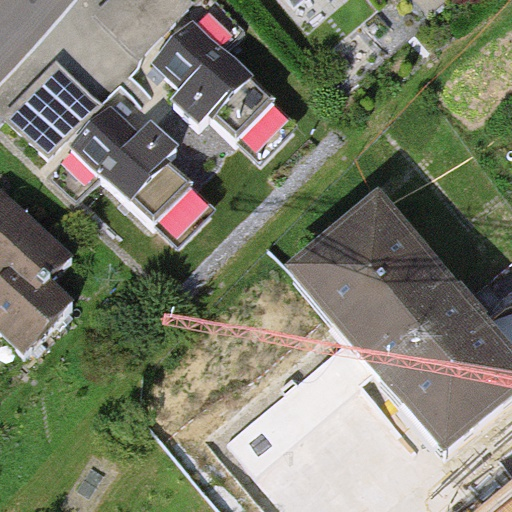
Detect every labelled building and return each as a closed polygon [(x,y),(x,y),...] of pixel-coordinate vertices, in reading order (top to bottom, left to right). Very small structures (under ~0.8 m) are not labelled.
[(178,0),(122,0),(104,18),(146,59),(192,13),(178,0)] [(287,0),(297,11),(310,0),(287,0)] [(239,152),(278,112),(196,30),(156,70),(187,100),(176,110),(202,136),(212,125),(239,152)] [(97,117),(55,76),(9,123),(51,163),(97,117)] [(157,234),(195,194),(169,169),(180,158),(153,133),(143,144),(113,114),(74,154),(157,234)] [(75,270),(1,199),(0,199),(0,292),(0,293),(0,337),(27,364),(75,315),(52,293),(75,270)] [(380,216),(307,276),(369,350),(359,358),(385,389),(393,382),(457,457),(511,411),(511,373),(478,333),(480,332),(461,309),(459,310),(380,216)]
